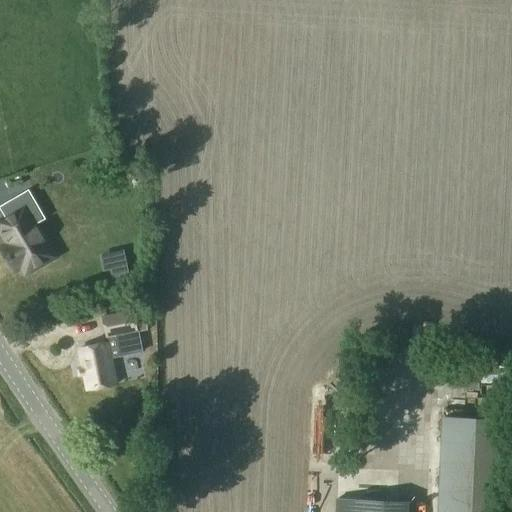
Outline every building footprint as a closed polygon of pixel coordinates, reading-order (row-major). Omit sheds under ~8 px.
[(50,251),(30,216),(39,211),(27,192),(0,207),(0,208),(6,219),(0,222),(0,228),(1,228),(5,235),(3,236),(8,245),(1,249),(14,271),(21,267),(25,274),(40,265),(37,259),(50,251)] [(128,278),(125,268),(109,272),(111,282),(128,278)] [(108,344),(78,349),(87,389),(116,383),(115,380),(128,378),(123,354),(141,351),(137,331),(146,329),(142,310),(133,311),(132,306),(102,311),(108,344)] [(505,511),(509,420),(441,418),(437,511),(505,511)] [(336,499),(335,511),(358,511),(359,500),(336,499)] [(359,500),(358,511),(407,511),(408,502),(359,500)]
